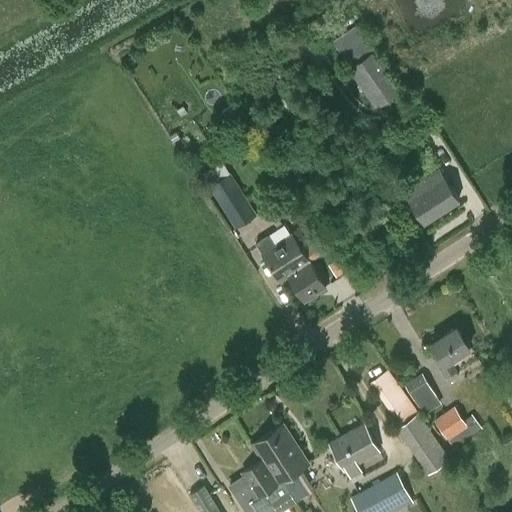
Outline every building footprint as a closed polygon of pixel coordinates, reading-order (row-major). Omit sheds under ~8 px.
[(344,56),(370,40),(359,22),(333,38),(344,56)] [(402,89),(375,49),(348,68),(375,108),(402,89)] [(424,222),(458,200),(438,168),(404,190),(424,222)] [(234,228),(257,214),(231,170),(207,185),(234,228)] [(304,300),(326,286),(293,234),(276,245),(269,233),(256,242),(280,280),(288,274),(304,300)] [(432,341),(445,361),(440,364),(446,373),(456,366),(451,358),(470,346),(456,325),(432,341)] [(371,382),(400,425),(419,412),(389,369),(371,382)] [(424,415),(442,403),(422,373),(405,384),(424,415)] [(434,418),(453,446),(482,427),(473,413),(464,419),(455,405),(434,418)] [(419,412),(400,425),(397,428),(429,474),(451,458),(419,412)] [(363,471),(359,464),(381,452),(365,422),(328,442),(345,472),(347,471),(351,478),(363,471)] [(242,505),(257,495),(309,462),(284,423),(251,444),(262,460),(243,472),(244,474),(229,484),(242,505)] [(394,511),(414,502),(398,473),(351,498),(358,511),(394,511)] [(200,511),(219,511),(204,486),(190,494),(200,511)]
